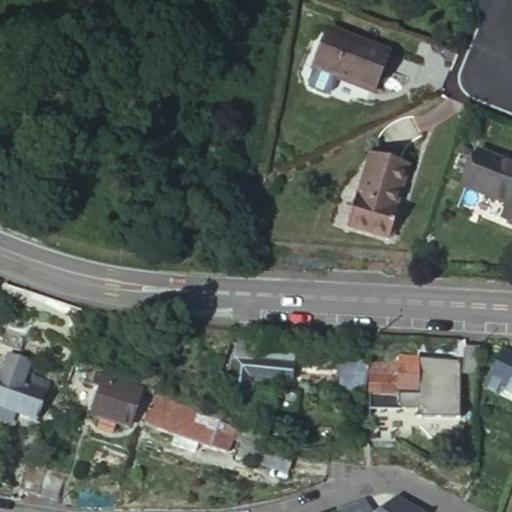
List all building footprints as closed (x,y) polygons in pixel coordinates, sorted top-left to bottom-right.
[(328,30),(312,69),(370,93),(386,53),(328,30)] [(511,160),(481,150),(468,186),(511,201),(507,215),(511,216),(511,160)] [(369,151),(344,226),(389,241),(401,207),(396,205),(410,165),(369,151)] [(252,336),(235,334),(227,393),(245,395),(247,374),(290,379),(295,348),(251,343),(252,336)] [(482,350),(466,349),(463,375),(479,377),(482,350)] [(511,356),(505,354),(494,384),(511,390),(511,356)] [(343,360),(333,360),(333,369),(337,369),(337,378),(341,378),(342,391),(363,390),(363,358),(344,358),(343,360)] [(459,416),(460,361),(398,360),(398,373),(367,373),(367,409),(417,409),(417,416),(459,416)] [(47,393),(0,374),(0,402),(38,417),(47,393)] [(140,387),(96,375),(94,385),(98,386),(90,415),(101,418),(98,430),(112,434),(115,422),(129,425),(140,387)] [(238,425),(155,394),(144,425),(169,434),(167,443),(190,451),(193,443),(209,449),(210,448),(227,454),(238,425)] [(241,458),(261,465),(265,450),(247,443),(241,458)] [(261,465),(288,474),(293,461),(265,450),(261,465)] [(46,469),(47,466),(25,461),(17,497),(28,499),(37,501),(44,478),(46,469)] [(66,471),(47,466),(46,469),(44,478),(37,501),(43,503),(51,503),(57,505),(60,493),(64,476),(65,472),(66,471)] [(398,498),(395,497),(380,508),(375,511),(422,511),(409,504),(398,498)] [(370,511),(361,503),(338,511),(370,511)]
